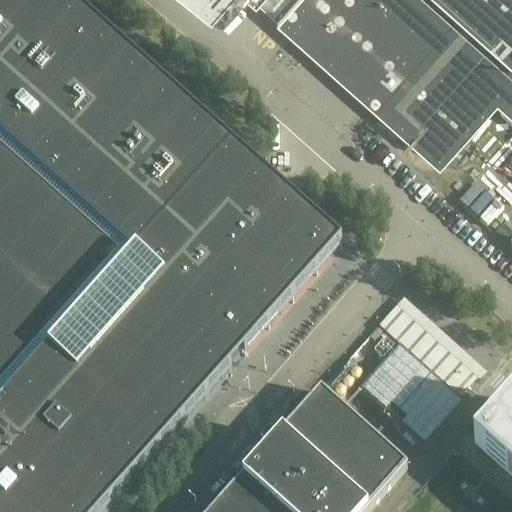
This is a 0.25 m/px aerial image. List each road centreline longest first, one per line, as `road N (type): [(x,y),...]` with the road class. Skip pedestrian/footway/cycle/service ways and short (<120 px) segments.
road 1 (unclassified): [(172,511),(423,227)]
road 2 (residential): [(167,0),(423,227)]
road 3 (residential): [(388,511),(511,369)]
road 4 (residential): [(423,227),(511,308)]
